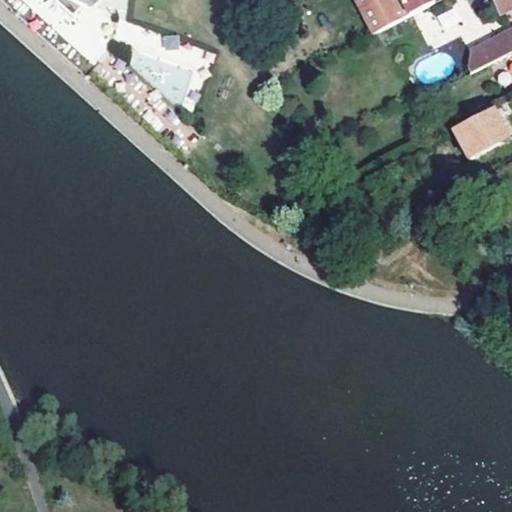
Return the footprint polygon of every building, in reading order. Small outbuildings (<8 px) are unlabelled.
[(49,0),(71,19),(85,5),(94,7),(102,0),(49,0)] [(353,0),(371,38),(433,7),(429,0),(353,0)] [(462,34),(466,43),(484,35),(469,0),(467,0),(421,19),(433,47),(462,34)] [(511,0),(490,0),(499,18),(511,11),(511,0)] [(469,70),(471,75),(511,54),(511,32),(471,53),(469,70)] [(373,48),(369,39),(362,43),(367,51),(373,48)] [(495,118),(492,111),(452,132),(467,158),(506,136),(495,118)]
